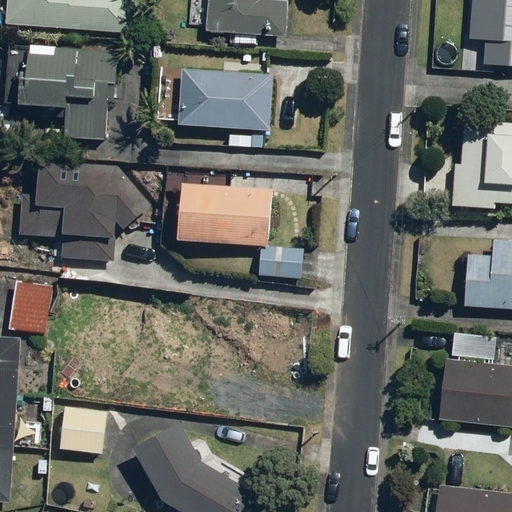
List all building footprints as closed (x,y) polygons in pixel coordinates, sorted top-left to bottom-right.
[(12,0),(11,22),(137,28),(138,0),(12,0)] [(214,25),(214,33),(233,33),(234,31),(301,33),(302,2),(281,1),(280,0),(194,0),(193,25),(214,25)] [(511,0),(482,0),(480,69),(511,69),(511,0)] [(31,102),(75,106),(73,134),(115,137),(119,83),(127,84),(129,52),(35,46),(31,102)] [(280,71),(192,67),(189,122),(277,126),(280,71)] [(492,212),(492,207),(511,207),(511,127),(460,127),(461,164),(454,164),(454,172),(435,173),(436,198),(455,197),(458,210),(492,212)] [(26,209),(25,231),(125,237),(125,225),(144,226),(145,193),(133,193),(134,170),(47,165),(45,210),(26,209)] [(280,186),(189,181),(187,238),(278,242),(280,186)] [(311,247),(264,245),(262,274),(310,276),(311,247)] [(490,259),(466,258),(464,309),(511,311),(511,249),(490,248),(490,259)] [(57,284),(20,281),(16,329),(52,332),(57,284)] [(214,301),(210,354),(174,354),(171,398),(252,405),(251,416),(295,419),(296,395),(280,394),(281,377),(266,376),(268,356),(261,355),(265,305),(214,301)] [(30,335),(0,332),(0,496),(18,497),(30,335)] [(511,336),(454,334),(453,365),(436,364),(434,429),(511,432),(511,336)] [(115,404),(72,402),(69,450),(112,452),(115,404)] [(210,462),(189,420),(144,447),(176,500),(196,511),(244,511),(257,488),(210,462)] [(511,504),(511,494),(436,487),(433,509),(413,507),(412,511),(511,511),(511,508),(511,504)]
